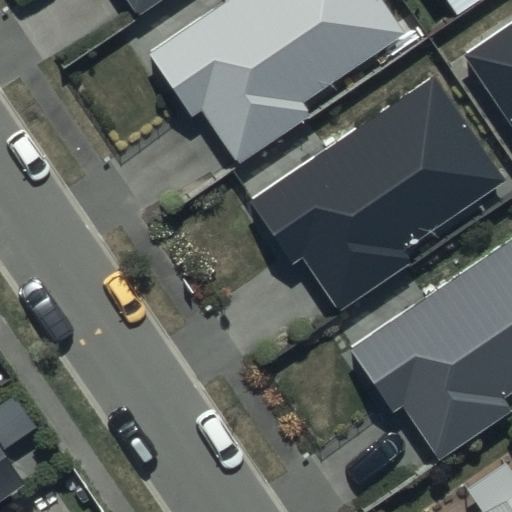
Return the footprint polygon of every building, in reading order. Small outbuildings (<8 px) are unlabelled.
[(127,0),(137,15),(159,0),(127,0)] [(383,0),(224,0),(149,52),(192,115),(201,109),(238,163),(310,113),(302,102),(406,32),(383,0)] [(511,22),(465,56),(511,124),(511,22)] [(434,77),(250,202),(293,266),(302,260),(339,313),(411,264),(403,253),(506,183),(434,77)] [(511,237),(350,348),(393,411),(402,405),(439,459),(511,410),(503,398),(511,392),(511,237)] [(0,511),(0,499),(23,484),(0,449),(0,511)] [(511,511),(511,490),(479,511),(511,511)]
